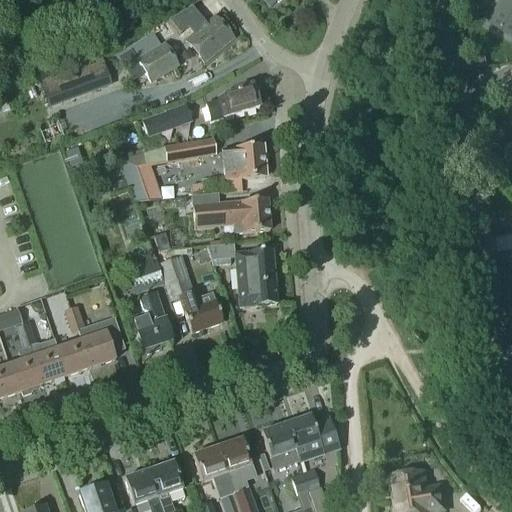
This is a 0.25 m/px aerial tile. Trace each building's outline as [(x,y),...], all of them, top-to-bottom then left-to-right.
[(258,0),(268,10),(279,0),(258,0)] [(511,0),(502,0),(496,12),(511,20),(511,0)] [(213,18),(184,43),(203,65),(232,41),(213,18)] [(130,53),(118,59),(130,80),(141,73),(149,85),(176,69),(163,47),(136,62),(130,53)] [(50,81),(59,107),(94,95),(85,69),(50,81)] [(215,105),(203,109),(209,126),(257,111),(249,88),(233,93),(234,96),(223,99),(223,100),(215,105)] [(164,117),(140,125),(149,150),(162,145),(159,137),(170,133),(164,117)] [(212,146),(163,151),(165,167),(213,162),(212,146)] [(163,150),(143,155),(145,169),(165,167),(163,151),(163,150)] [(260,150),(220,154),(222,184),(263,180),(260,150)] [(63,155),(68,170),(80,166),(75,151),(63,155)] [(120,168),(80,182),(83,190),(123,177),(120,168)] [(127,188),(125,181),(106,187),(109,194),(127,188)] [(216,198),(190,200),(193,232),(194,232),(194,231),(216,229),(217,230),(218,230),(217,224),(231,223),(232,237),(268,234),(265,203),(217,207),(216,198)] [(162,238),(152,241),(157,256),(167,253),(162,238)] [(231,247),(207,250),(213,266),(233,264),(237,311),(274,308),(269,254),(232,257),(231,247)] [(179,259),(156,267),(161,282),(163,287),(169,305),(178,302),(190,337),(221,326),(214,305),(196,311),(184,274),(179,259)] [(154,262),(124,272),(132,297),(163,287),(161,282),(156,267),(154,262)] [(141,316),(129,320),(134,333),(141,354),(142,353),(143,358),(158,353),(157,348),(170,344),(163,323),(162,323),(156,306),(152,295),(136,300),(141,316)] [(25,301),(7,306),(10,316),(28,311),(25,301)] [(74,311),(63,315),(67,326),(78,322),(74,311)] [(78,322),(67,326),(71,338),(77,336),(82,334),(78,322)] [(111,324),(82,334),(77,336),(80,344),(89,371),(113,363),(111,356),(121,353),(111,324)] [(27,327),(15,331),(18,341),(24,339),(25,341),(31,339),(27,327)] [(41,388),(31,361),(28,352),(34,350),(31,339),(25,341),(24,339),(18,341),(23,354),(15,356),(18,366),(7,369),(17,396),(19,396),(20,399),(30,396),(29,392),(41,388)] [(80,344),(56,353),(65,380),(89,371),(80,344)] [(65,380),(56,353),(53,345),(39,349),(34,350),(28,352),(31,361),(41,388),(65,380)] [(0,402),(17,396),(7,369),(0,371),(0,402)] [(308,419),(283,428),(293,455),(296,465),(336,452),(327,424),(312,429),(308,419)] [(283,428),(259,436),(268,463),(293,455),(283,428)] [(240,442),(216,451),(232,497),(241,494),(238,482),(242,481),(240,473),(249,469),(240,442)] [(216,451),(191,459),(200,486),(211,483),(214,492),(218,491),(222,501),(232,497),(216,451)] [(172,465),(123,482),(133,509),(147,504),(149,511),(171,511),(169,505),(183,500),(180,492),(181,492),(172,465)] [(312,473),(301,477),(307,496),(319,492),(312,473)] [(427,511),(421,475),(390,480),(394,511),(427,511)] [(301,477),(289,481),(296,500),(307,496),(301,477)] [(111,511),(104,489),(77,498),(82,511),(111,511)] [(251,511),(247,499),(234,504),(237,511),(251,511)]
